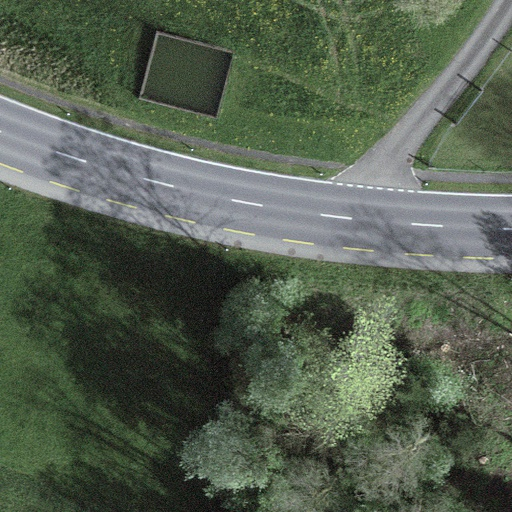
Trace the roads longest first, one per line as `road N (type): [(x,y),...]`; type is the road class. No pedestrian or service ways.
road 1 (secondary): [(511,227),(258,204),(164,184),(0,130)]
road 2 (track): [(481,227),(489,431),(457,511)]
